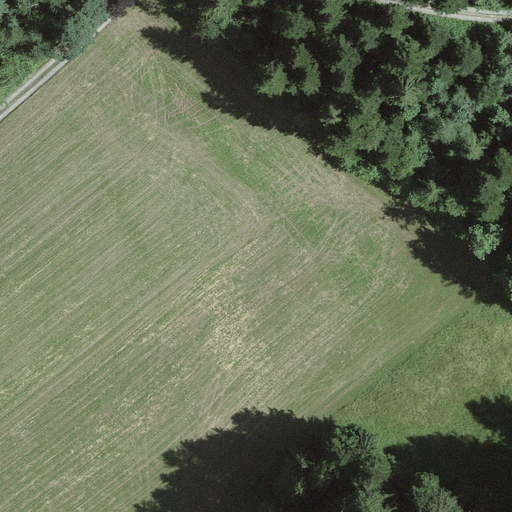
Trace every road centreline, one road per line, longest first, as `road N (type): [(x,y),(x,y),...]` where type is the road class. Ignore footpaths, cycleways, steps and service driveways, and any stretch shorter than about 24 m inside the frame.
road 1 (track): [(0,113),(123,0)]
road 2 (track): [(390,0),(511,17)]
